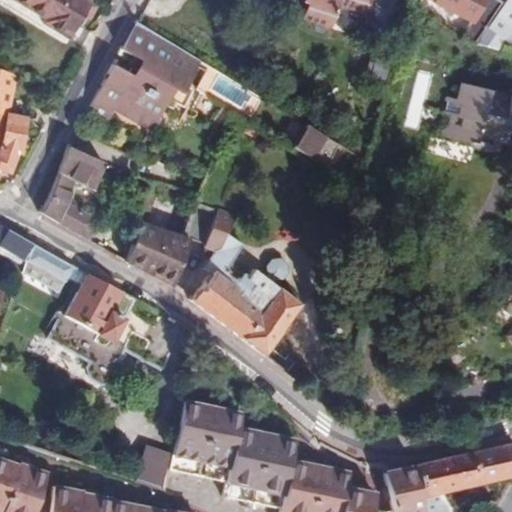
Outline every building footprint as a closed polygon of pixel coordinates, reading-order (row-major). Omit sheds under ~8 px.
[(36,0),(19,0),(17,2),(87,45),(90,39),(83,35),(85,31),(36,0)] [(36,0),(85,31),(83,35),(90,39),(101,22),(107,26),(115,13),(93,0),(36,0)] [(303,0),(299,9),(303,12),(298,25),(327,34),(335,12),(362,22),(369,0),(303,0)] [(433,0),(416,0),(413,9),(462,35),(470,19),(433,0)] [(433,0),(470,19),(462,35),(476,42),(498,13),(504,3),(498,0),(433,0)] [(498,13),(476,42),(501,48),(506,40),(511,44),(511,0),(508,0),(499,14),(498,13)] [(179,105),(201,58),(129,25),(91,107),(151,134),(167,99),(179,105)] [(0,105),(7,73),(0,70),(0,172),(1,168),(9,169),(12,151),(16,151),(24,118),(0,110),(0,105)] [(511,124),(511,90),(415,74),(405,133),(506,150),(510,125),(511,124)] [(258,139),(263,129),(233,110),(229,121),(258,139)] [(294,156),(332,165),(338,139),(300,130),(294,156)] [(58,180),(43,214),(80,236),(90,215),(69,202),(75,192),(80,180),(87,183),(78,200),(89,203),(88,207),(137,224),(149,190),(102,172),(104,164),(70,147),(58,180)] [(193,302),(264,358),(303,306),(276,286),(281,279),(274,273),(269,280),(256,271),(249,281),(257,288),(253,292),(229,272),(246,246),(230,236),(240,218),(194,204),(181,238),(193,243),(192,244),(220,253),(207,270),(212,274),(193,302)] [(139,225),(128,262),(174,287),(182,270),(192,244),(193,243),(181,238),(139,225)] [(0,244),(26,259),(31,244),(0,227),(0,244)] [(73,268),(31,244),(22,272),(59,293),(66,280),(82,287),(66,315),(64,313),(51,337),(91,359),(89,364),(92,375),(103,381),(114,378),(116,373),(123,361),(118,358),(125,347),(161,368),(177,340),(128,312),(134,301),(88,276),(73,268)] [(182,270),(174,287),(186,297),(198,282),(182,270)] [(498,334),(479,329),(471,357),(490,363),(498,334)] [(184,403),(171,459),(199,464),(211,410),(184,403)] [(211,410),(199,464),(228,470),(237,431),(240,416),(211,410)] [(228,470),(225,485),(254,491),(265,438),(237,431),(228,470)] [(293,444),(265,438),(254,491),(284,497),(290,464),(293,444)] [(134,483),(161,489),(169,451),(142,446),(134,483)] [(511,447),(416,470),(426,511),(448,511),(448,509),(437,497),(511,479),(511,447)] [(171,459),(168,473),(196,479),(199,464),(171,459)] [(0,511),(3,511),(18,468),(0,463),(0,511)] [(199,464),(196,479),(225,485),(228,470),(199,464)] [(284,497),(280,511),(338,511),(343,491),(346,475),(290,464),(284,497)] [(3,511),(34,511),(39,496),(46,476),(19,467),(18,468),(3,511)] [(426,511),(416,470),(384,478),(391,511),(426,511)] [(254,491),(225,485),(222,499),(251,505),(254,491)] [(52,489),(50,500),(47,511),(77,511),(81,495),(81,493),(52,489)] [(254,491),(251,505),(280,511),(284,497),(254,491)] [(343,491),(338,511),(369,511),(373,497),(343,491)] [(110,499),(81,495),(77,511),(107,511),(110,503),(110,499)] [(39,496),(34,511),(47,511),(50,500),(39,496)] [(136,511),(138,508),(110,503),(107,511),(136,511)]
